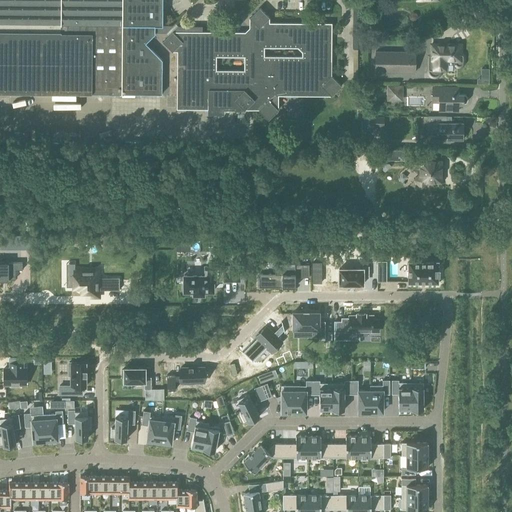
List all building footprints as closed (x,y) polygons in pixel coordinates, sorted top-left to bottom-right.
[(0,0),(0,92),(108,94),(109,94),(122,94),(125,94),(138,94),(162,94),(162,60),(145,43),(155,34),(155,26),(162,26),(162,0),(0,0)] [(332,23),(269,23),(269,18),(259,8),(249,18),(249,28),(245,32),(172,31),(162,41),(172,52),(177,52),(176,109),(258,110),(268,120),(278,110),(278,96),(331,96),(341,86),(331,76),(332,23)] [(428,55),(428,70),(428,74),(431,76),(434,77),(437,76),(440,74),(440,70),(440,66),(446,66),(446,61),(454,61),(454,63),(456,65),(458,67),(460,67),(462,65),(463,63),(463,56),(463,55),(461,53),(461,47),(444,47),(444,45),(431,45),(431,55),(428,55)] [(375,52),(375,72),(415,72),(415,52),(375,52)] [(488,81),(488,70),(480,70),(480,80),(488,81)] [(385,86),(385,102),(402,102),(401,86),(385,86)] [(464,95),(463,95),(448,95),(448,87),(432,87),(432,102),(439,102),(439,111),(458,111),(458,104),(463,104),(464,104),(465,103),(466,103),(466,102),(467,102),(467,101),(467,100),(467,99),(467,98),(466,97),(466,96),(465,96),(465,95),(464,95)] [(371,117),(371,127),(380,127),(381,117),(371,117)] [(445,140),(444,140),(444,141),(453,141),(453,140),(453,139),(462,139),(462,136),(464,136),(464,138),(464,137),(464,136),(465,134),(466,132),(466,130),(465,129),(464,127),(464,125),(464,127),(463,127),(463,124),(447,123),(447,117),(427,117),(427,132),(437,132),(437,139),(445,139),(445,140)] [(377,158),(377,149),(364,149),(364,158),(377,158)] [(425,158),(413,158),(413,167),(417,168),(417,172),(420,174),(414,180),(421,187),(427,182),(429,183),(432,183),(434,182),(441,182),(441,161),(437,161),(435,160),(429,159),(428,160),(428,161),(425,161),(425,158)] [(135,197),(131,197),(125,196),(125,200),(107,200),(107,215),(128,215),(128,213),(139,213),(139,210),(145,210),(145,213),(150,213),(172,213),(172,197),(150,197),(150,191),(135,191),(135,197)] [(10,238),(10,248),(22,248),(22,238),(10,238)] [(0,262),(0,280),(9,281),(9,279),(15,279),(15,270),(22,270),(22,263),(0,262)] [(408,262),(408,283),(438,283),(438,276),(439,276),(439,270),(438,270),(438,262),(408,262)] [(261,274),(261,287),(284,287),(288,287),(296,287),(297,287),(297,278),(305,278),(305,265),(297,265),(297,263),(284,263),(284,274),(277,274),(261,274)] [(184,276),(184,291),(193,291),(193,295),(203,295),(203,291),(213,291),(213,281),(215,281),(223,281),(239,281),(239,266),(223,266),(223,267),(215,267),(215,266),(205,266),(205,276),(184,276)] [(339,269),(339,285),(363,285),(363,278),(363,269),(362,269),(339,269)] [(70,275),(70,287),(82,287),(82,292),(90,292),(90,297),(98,297),(98,270),(74,270),(74,275),(70,275)] [(386,281),(386,271),(377,271),(377,281),(386,281)] [(111,278),(111,290),(119,290),(119,278),(111,278)] [(310,329),(310,337),(325,337),(325,321),(319,321),(319,312),(309,312),(303,312),(293,312),(293,329),(310,329)] [(365,314),(357,314),(357,316),(349,316),(349,318),(349,332),(350,332),(378,332),(378,320),(373,320),(373,316),(365,316),(365,314)] [(257,338),(243,352),(252,362),(266,348),(271,353),(282,342),(266,326),(255,337),(257,338)] [(283,356),(286,364),(293,361),(289,351),(282,354),(283,356)] [(20,387),(20,384),(26,384),(26,381),(26,368),(23,368),(23,357),(10,357),(10,364),(11,364),(11,368),(4,368),(4,384),(11,384),(11,387),(20,387)] [(43,366),(51,366),(51,358),(43,358),(43,366)] [(86,387),(86,375),(87,375),(87,369),(86,369),(86,363),(82,363),(69,363),(69,375),(71,375),(71,386),(59,386),(59,394),(82,394),(82,387),(86,387)] [(144,389),(151,389),(151,377),(145,377),(145,368),(137,368),(132,368),(124,368),(124,370),(122,370),(122,378),(124,378),(124,382),(144,382),(144,389)] [(180,368),(180,384),(195,384),(195,382),(204,382),(204,384),(204,368),(180,368)] [(293,385),(293,412),(306,412),(306,394),(313,394),(313,380),(306,380),(306,385),(293,385)] [(313,380),(313,394),(319,394),(319,409),(332,409),(332,383),(319,383),(319,380),(313,380)] [(332,409),(332,410),(344,410),(344,394),(351,394),(351,380),(344,380),(344,383),(332,383),(332,409)] [(351,380),(351,394),(358,394),(358,412),(370,412),(370,385),(370,390),(358,390),(358,380),(351,380)] [(370,385),(370,412),(383,412),(383,394),(389,394),(389,380),(382,380),(382,385),(370,385)] [(391,380),(391,394),(398,394),(398,409),(411,409),(411,383),(398,383),(398,380),(391,380)] [(411,383),(411,409),(411,410),(423,410),(423,382),(411,383)] [(267,383),(260,385),(265,398),(272,396),(267,383)] [(260,385),(254,388),(259,401),(265,398),(260,385)] [(281,385),(281,412),(293,412),(293,385),(281,385)] [(249,394),(237,400),(243,413),(240,414),(244,422),(247,420),(248,422),(259,416),(249,394)] [(74,409),(68,410),(68,424),(75,423),(75,439),(88,438),(88,426),(91,426),(91,417),(87,418),(87,412),(75,412),(74,409)] [(55,413),(43,414),(45,441),(58,440),(56,424),(63,424),(62,410),(55,411),(55,413)] [(111,428),(111,436),(114,437),(114,439),(127,439),(128,424),(134,424),(135,410),(128,410),(128,417),(115,417),(115,428),(111,428)] [(143,411),(141,424),(148,425),(146,441),(159,442),(162,415),(161,418),(150,416),(150,411),(143,411)] [(31,413),(24,413),(25,427),(32,427),(33,442),(45,441),(43,414),(31,415),(31,413)] [(0,425),(1,436),(0,435),(0,444),(3,444),(3,446),(16,444),(14,429),(20,428),(18,414),(11,415),(12,417),(0,419),(0,425)] [(162,415),(159,442),(171,444),(173,428),(180,429),(181,415),(175,414),(174,417),(162,415)] [(190,417),(187,430),(193,432),(190,447),(203,449),(208,423),(196,420),(196,418),(190,417)] [(229,420),(223,422),(227,436),(234,434),(229,420)] [(203,449),(215,452),(220,427),(208,425),(208,423),(203,449)] [(283,443),(283,457),(296,457),(296,458),(308,458),(308,436),(296,436),(296,443),(283,443)] [(308,436),(308,458),(321,458),(333,458),(333,443),(321,443),(321,436),(308,436)] [(333,443),(333,458),(346,458),(358,458),(358,436),(346,436),(346,443),(333,443)] [(358,436),(358,458),(371,458),(383,458),(383,443),(371,443),(371,436),(358,436)] [(261,444),(243,462),(254,473),(271,456),(273,457),(283,457),(283,443),(274,443),(267,450),(261,444)] [(401,443),(401,455),(427,455),(427,443),(401,443)] [(401,467),(401,474),(415,474),(415,468),(427,468),(427,455),(401,455),(401,456),(406,456),(406,467),(401,467)] [(90,493),(90,477),(80,476),(80,493),(90,493)] [(109,477),(109,493),(119,493),(119,476),(109,477)] [(119,476),(119,493),(128,493),(128,498),(129,498),(129,476),(119,476)] [(129,476),(129,498),(138,498),(138,482),(129,482),(129,476)] [(90,477),(90,493),(100,493),(100,477),(90,477)] [(100,477),(100,493),(109,493),(109,477),(100,477)] [(401,478),(401,497),(427,497),(427,485),(415,485),(415,478),(401,478)] [(283,480),(265,482),(267,490),(267,491),(283,488),(283,480)] [(9,482),(9,490),(1,490),(1,507),(10,507),(10,482),(9,482)] [(20,482),(10,482),(10,507),(11,507),(11,499),(20,499),(20,482)] [(29,499),(29,482),(20,482),(20,499),(29,499)] [(29,499),(39,499),(39,482),(29,482),(29,499)] [(39,482),(39,499),(49,499),(49,482),(39,482)] [(49,482),(49,499),(58,499),(58,482),(49,482)] [(58,499),(68,499),(68,482),(58,482),(58,499)] [(138,482),(138,498),(148,498),(148,482),(138,482)] [(148,482),(148,498),(157,498),(157,482),(148,482)] [(157,482),(157,498),(167,498),(167,482),(157,482)] [(167,482),(167,498),(176,498),(176,506),(177,506),(177,482),(167,482)] [(177,482),(177,506),(186,506),(186,490),(178,490),(178,482),(177,482)] [(186,490),(186,506),(195,506),(195,511),(205,511),(203,500),(196,500),(196,490),(186,490)] [(249,492),(243,493),(245,511),(261,511),(259,492),(258,491),(249,492)] [(283,495),(283,509),(296,509),(295,511),(308,511),(308,495),(296,495),(283,495)] [(308,495),(308,511),(320,511),(321,509),(333,509),(333,495),(321,495),(308,495)] [(333,495),(333,509),(346,509),(345,511),(358,511),(358,495),(346,495),(333,495)] [(358,495),(358,511),(370,511),(371,509),(383,509),(383,495),(371,495),(358,495)] [(401,497),(401,509),(427,510),(427,497),(401,497)]
